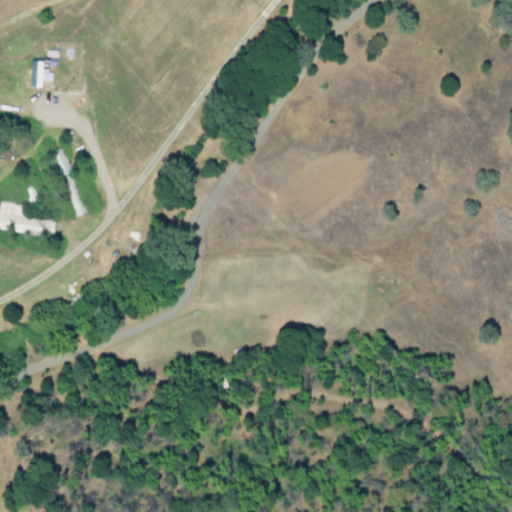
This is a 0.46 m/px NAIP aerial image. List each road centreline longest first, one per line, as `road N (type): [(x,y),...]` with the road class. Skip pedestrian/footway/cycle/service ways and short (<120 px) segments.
road 1 (track): [(511,476),(476,469),(386,396),(340,386),(304,383),(255,403),(205,394),(76,345),(29,361),(0,382)]
road 2 (track): [(76,345),(174,302),(188,277),(205,196),(301,69),(366,0)]
road 3 (track): [(0,299),(35,282),(92,235),(273,0)]
